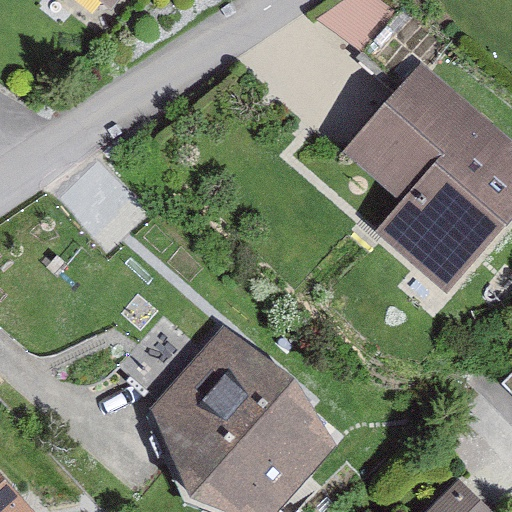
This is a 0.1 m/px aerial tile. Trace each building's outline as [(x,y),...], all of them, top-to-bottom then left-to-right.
[(128,0),(96,0),(117,15),(128,0)] [(373,53),(392,6),(377,0),(340,0),(326,33),(373,53)] [(511,222),(511,153),(419,77),(351,160),(409,207),(385,236),(455,292),(511,222)] [(219,340),(157,413),(201,508),(211,511),(287,511),(344,445),(219,340)] [(0,511),(32,511),(0,476),(0,511)] [(473,511),(457,497),(443,511),(473,511)]
